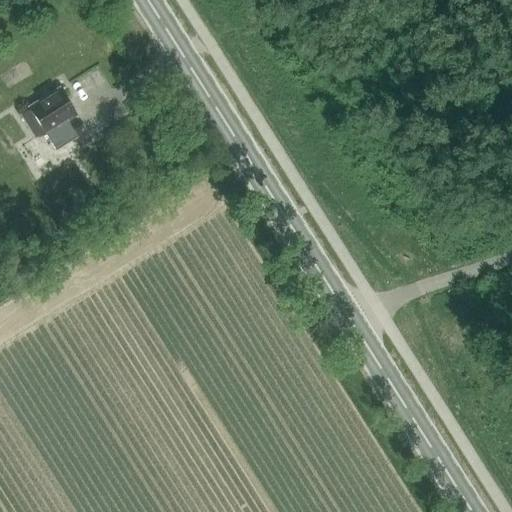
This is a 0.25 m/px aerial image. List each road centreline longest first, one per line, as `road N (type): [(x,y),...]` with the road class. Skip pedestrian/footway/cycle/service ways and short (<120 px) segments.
road 1 (secondary): [(352,324),(146,0)]
road 2 (secondary): [(471,511),(352,324)]
road 3 (unclassified): [(352,324),(394,298),(511,258)]
